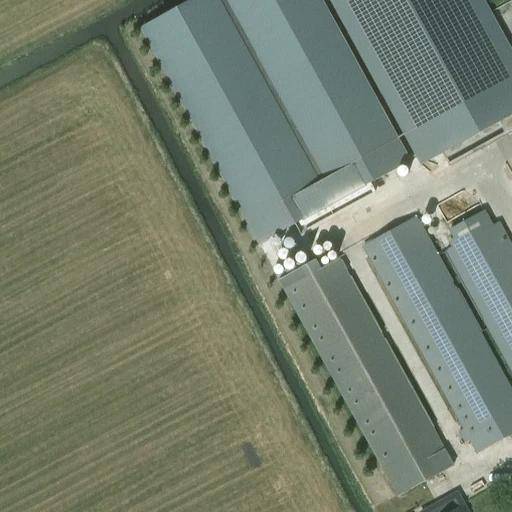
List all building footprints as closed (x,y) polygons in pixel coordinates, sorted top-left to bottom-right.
[(361,200),(356,190),(401,165),(309,0),(197,0),(133,36),(251,249),(296,223),(302,233),(361,200)] [(511,38),(490,0),(339,0),(429,162),(464,143),(471,156),(511,133),(511,118),(511,38)] [(477,455),(511,435),(511,242),(501,222),(494,226),(485,211),(449,231),(454,240),(449,242),(452,249),(444,253),(511,375),(511,387),(417,217),(363,247),(464,429),(459,432),(465,443),(470,441),(477,455)] [(398,499),(453,468),(338,261),(284,291),(398,499)] [(467,511),(457,493),(422,511),(467,511)]
